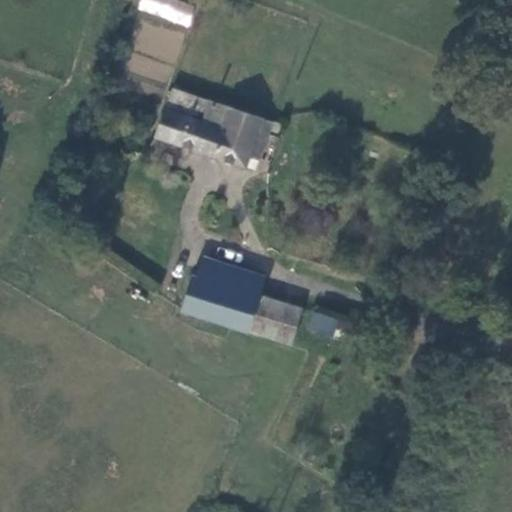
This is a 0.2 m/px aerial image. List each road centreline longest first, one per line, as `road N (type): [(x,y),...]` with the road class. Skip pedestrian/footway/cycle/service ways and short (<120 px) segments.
road 1 (unclassified): [(274,268),(199,236),(195,198),(210,179),(221,179),(234,184),(256,249)]
road 2 (unclassified): [(420,321),(274,268)]
